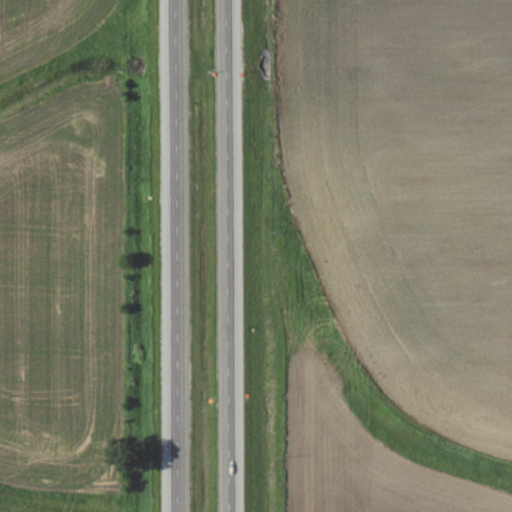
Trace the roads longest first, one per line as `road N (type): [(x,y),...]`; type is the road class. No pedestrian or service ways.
road 1 (trunk): [(231,511),(228,0)]
road 2 (trunk): [(176,0),(179,511)]
